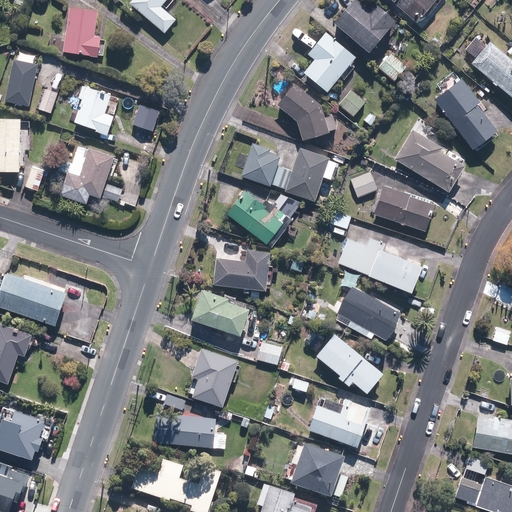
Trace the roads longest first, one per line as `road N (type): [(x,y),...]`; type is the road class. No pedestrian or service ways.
road 1 (residential): [(390,511),(475,265),(511,196)]
road 2 (secondary): [(151,266),(215,94),(279,0)]
road 3 (secondary): [(66,511),(151,266)]
road 4 (residential): [(0,216),(151,266)]
